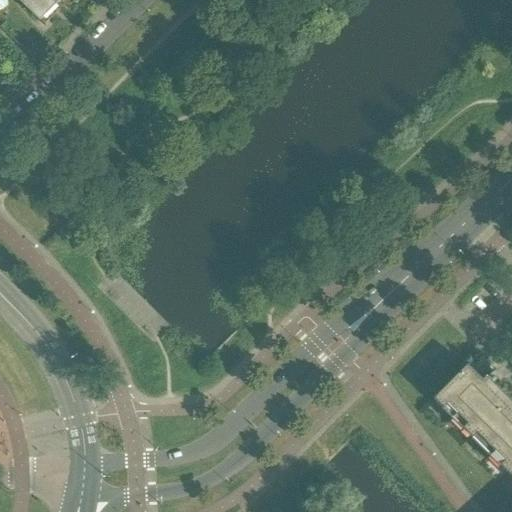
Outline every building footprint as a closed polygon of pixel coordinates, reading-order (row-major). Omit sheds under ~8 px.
[(53,5),(48,0),(17,0),(38,20),(53,5)] [(445,405),(455,415),(496,374),(495,374),(494,373),(493,373),(491,374),(482,383),(465,366),(432,400),(441,409),(445,405)] [(461,430),(470,438),(504,404),(488,389),(497,380),(497,379),(497,378),(498,377),(497,375),(496,374),(455,415),(465,425),(461,430)] [(476,436),(493,452),(511,432),(511,412),(504,404),(470,438),(472,440),(476,436)] [(498,467),(507,475),(511,470),(511,432),(493,452),(503,463),(498,467)]
